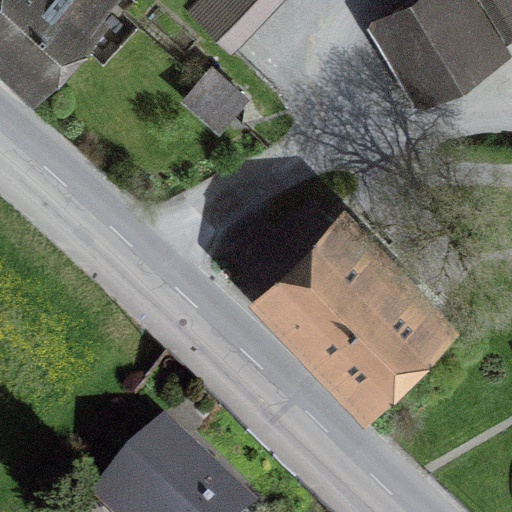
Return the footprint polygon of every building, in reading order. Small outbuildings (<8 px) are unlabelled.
[(136,0),(0,0),(0,58),(47,100),(136,0)] [(280,0),(196,0),(187,10),(232,52),(280,0)] [(477,0),(398,0),(365,21),(419,108),(510,52),(477,0)] [(511,0),(489,0),(508,32),(511,29),(511,0)] [(215,68),(188,96),(217,123),(244,95),(215,68)] [(433,321),(333,216),(265,280),(364,385),(433,321)] [(261,511),(177,429),(103,504),(111,511),(261,511)]
